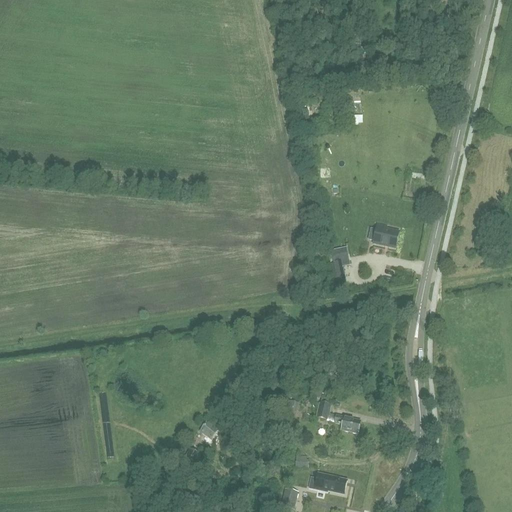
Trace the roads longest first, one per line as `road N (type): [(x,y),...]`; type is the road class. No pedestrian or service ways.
road 1 (tertiary): [(489,0),(424,286)]
road 2 (track): [(420,307),(268,332)]
